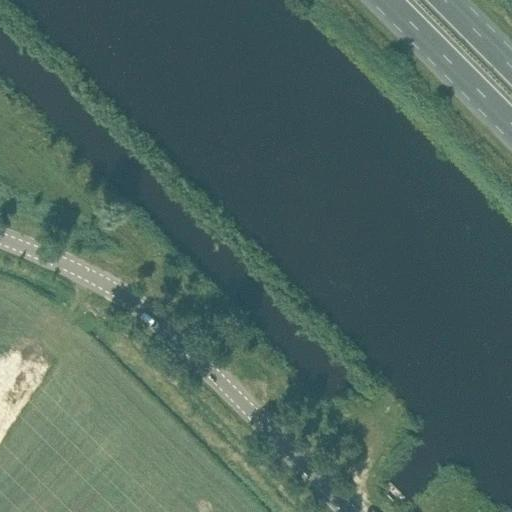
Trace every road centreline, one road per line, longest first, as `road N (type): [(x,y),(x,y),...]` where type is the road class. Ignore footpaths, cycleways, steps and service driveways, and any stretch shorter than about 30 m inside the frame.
road 1 (tertiary): [(348,511),(168,330),(103,280),(0,240)]
road 2 (trunk): [(383,0),(511,128)]
